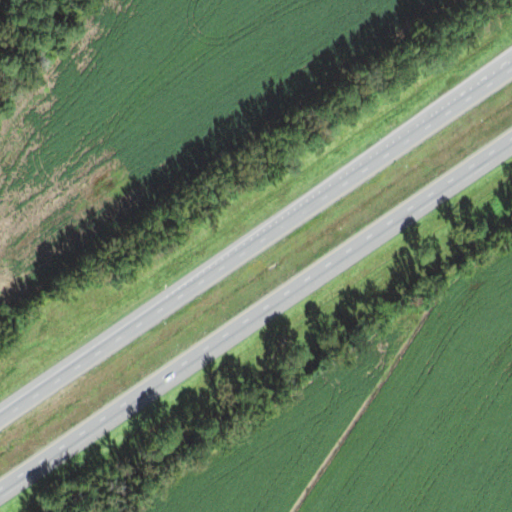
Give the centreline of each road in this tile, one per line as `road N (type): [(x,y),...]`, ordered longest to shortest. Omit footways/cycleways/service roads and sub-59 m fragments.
road 1 (motorway): [(0,498),(511,144)]
road 2 (motorway): [(511,71),(0,423)]
